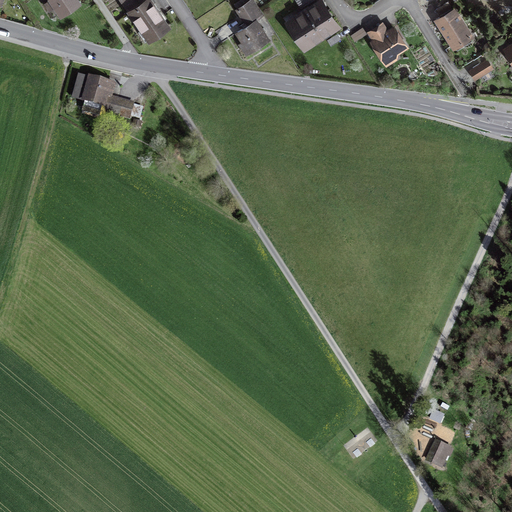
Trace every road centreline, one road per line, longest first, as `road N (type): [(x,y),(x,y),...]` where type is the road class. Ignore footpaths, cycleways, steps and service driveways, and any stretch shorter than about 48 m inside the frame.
road 1 (track): [(392,442),(153,66)]
road 2 (secondary): [(511,125),(222,75)]
road 3 (track): [(511,185),(392,442)]
road 4 (track): [(70,47),(0,314)]
road 5 (secondary): [(137,64),(0,28)]
